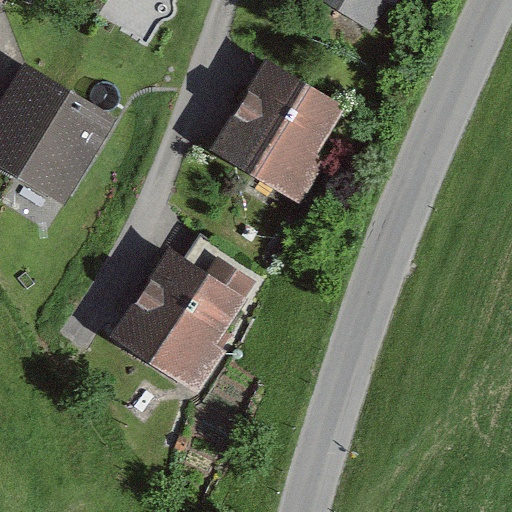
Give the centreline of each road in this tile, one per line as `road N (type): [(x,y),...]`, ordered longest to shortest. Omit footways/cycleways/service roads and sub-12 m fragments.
road 1 (tertiary): [(499,0),(410,195),(306,511)]
road 2 (unclassified): [(226,0),(173,149),(101,295)]
road 3 (track): [(511,370),(417,457),(377,511)]
